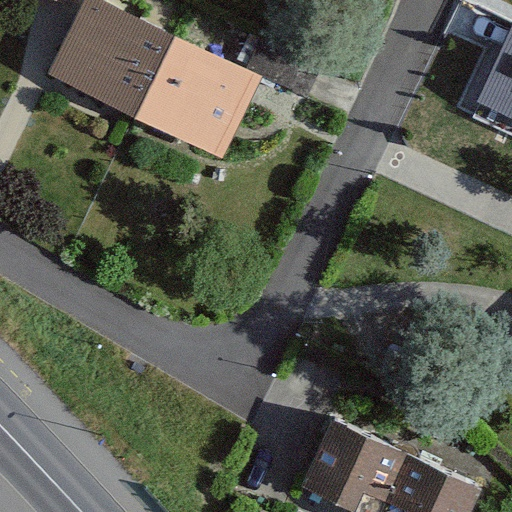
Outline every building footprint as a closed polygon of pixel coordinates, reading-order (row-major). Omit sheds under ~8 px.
[(83,0),(50,68),(138,112),(177,35),(106,0),(83,0)] [(511,23),(480,96),(511,109),(511,23)] [(256,74),(177,35),(138,112),(218,152),(256,74)] [(275,46),(263,72),(305,91),(318,66),(275,46)] [(378,511),(406,451),(331,417),(303,479),(376,511),(378,511)] [(463,511),(477,483),(406,451),(378,511),(463,511)]
